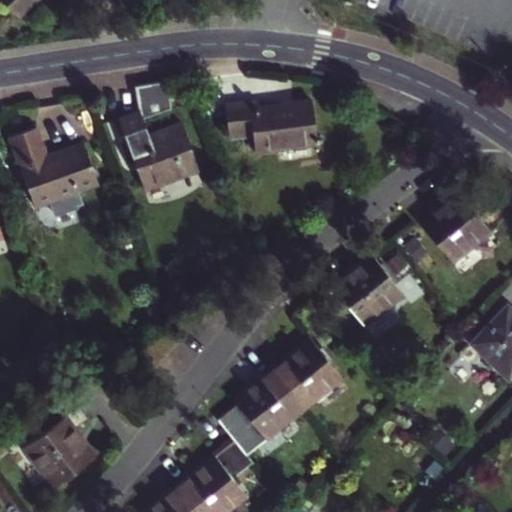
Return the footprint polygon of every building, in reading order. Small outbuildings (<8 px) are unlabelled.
[(0,0),(15,17),(32,0),(0,0)] [(166,77),(133,82),(134,88),(166,83),(166,77)] [(170,105),(166,83),(134,88),(137,109),(117,116),(144,190),(198,170),(181,123),(149,135),(142,115),(170,105)] [(316,143),(312,100),(258,106),(258,101),(225,104),(230,135),(252,133),(254,150),(316,143)] [(34,205),(97,182),(83,142),(46,155),(37,127),(10,135),(34,205)] [(490,230),(459,191),(419,221),(450,261),(490,230)] [(401,292),(370,253),(332,282),(363,322),(401,292)] [(511,372),(511,313),(506,308),(472,343),(508,377),(511,372)] [(271,368),(302,406),(340,376),(310,338),(271,368)] [(234,438),(246,453),(266,438),(264,436),(302,406),(271,368),(234,397),(237,402),(217,418),(234,438)] [(53,399),(13,427),(26,445),(65,416),(53,399)] [(93,456),(65,416),(26,445),(55,485),(93,456)] [(234,438),(176,485),(197,511),(221,511),(245,494),(232,476),(251,460),(246,453),(234,438)] [(197,511),(176,485),(141,511),(197,511)]
